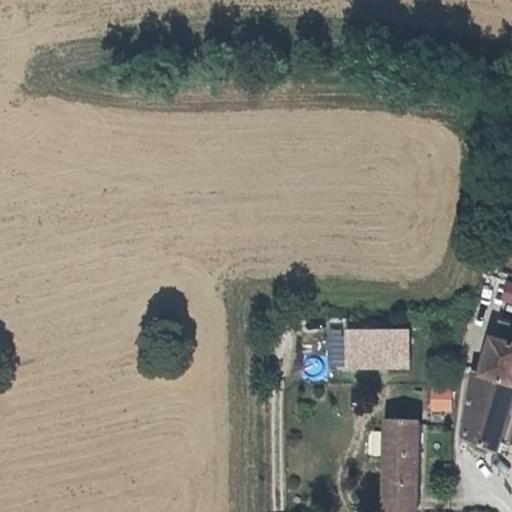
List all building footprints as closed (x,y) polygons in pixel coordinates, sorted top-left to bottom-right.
[(471,367),(463,366),(451,431),(486,444),(511,359),(511,322),(489,315),(471,367)] [(375,333),(375,368),(389,368),(389,333),(375,333)] [(434,388),(431,411),(454,414),(457,392),(434,388)] [(390,510),(389,511),(421,511),(424,423),(392,422),(390,490),(390,510)] [(388,456),(388,432),(369,432),(368,455),(388,456)]
